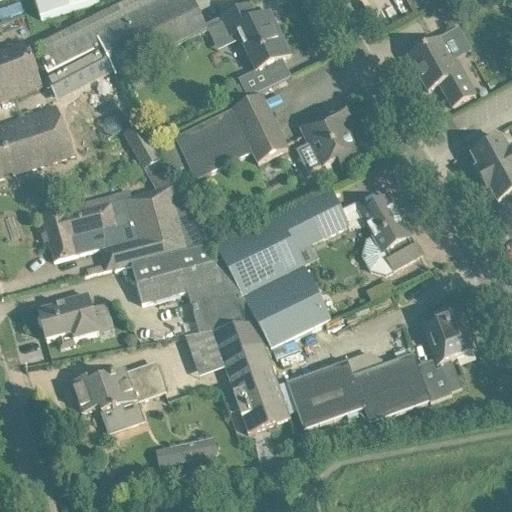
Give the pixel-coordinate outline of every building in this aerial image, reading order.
[(33,0),(41,22),(99,4),(97,0),(33,0)] [(208,33),(205,26),(191,0),(134,0),(34,49),(47,77),(101,51),(115,78),(208,33)] [(217,52),(240,41),(256,74),(290,58),(278,33),(274,35),(265,15),(257,19),(250,6),(220,20),(219,19),(205,26),(208,33),(217,52)] [(452,109),(475,97),(462,74),(457,76),(439,42),(408,59),(428,94),(439,87),(452,109)] [(0,56),(0,104),(42,89),(26,47),(0,56)] [(100,54),(46,83),(54,99),(66,93),(67,95),(110,72),(100,54)] [(274,123),(260,130),(249,107),(263,100),(262,98),(244,107),(178,139),(174,141),(172,138),(157,145),(178,185),(192,178),(195,184),(252,155),(257,166),(287,152),(274,123)] [(57,109),(0,129),(0,181),(3,180),(2,179),(13,176),(13,177),(75,157),(69,138),(57,109)] [(344,130),(352,126),(344,110),(301,131),(309,146),(296,153),(308,175),(322,168),(323,169),(338,161),(340,165),(358,157),(344,130)] [(136,244),(101,253),(106,274),(141,265),(160,259),(187,252),(209,245),(140,126),(122,136),(155,193),(124,201),(136,244)] [(511,160),(501,141),(471,157),(482,178),(478,180),(486,194),(490,192),(498,206),(511,198),(511,160)] [(226,270),(256,326),(271,353),(331,324),(296,255),(349,229),(332,193),(278,219),(216,251),(226,270)] [(100,251),(101,253),(136,244),(124,201),(112,205),(110,199),(42,217),(47,235),(41,237),(44,250),(50,248),(54,263),(100,251)] [(360,215),(374,239),(366,243),(362,259),(371,273),(386,278),(422,258),(416,247),(412,249),(408,241),(409,240),(386,200),(360,215)] [(188,296),(199,337),(256,326),(226,270),(218,272),(211,247),(131,269),(142,308),(188,296)] [(73,345),(92,339),(98,338),(98,336),(114,332),(107,306),(91,310),(88,298),(64,304),(65,306),(38,314),(46,344),(71,337),(73,345)] [(439,368),(475,354),(461,317),(446,323),(445,319),(441,318),(437,320),(435,323),(437,326),(425,331),(439,368)] [(173,343),(185,341),(199,379),(225,370),(236,403),(227,406),(231,415),(234,422),(242,420),(248,437),(290,422),(256,326),(199,337),(171,342),(171,344),(173,344),(173,343)] [(430,403),(430,402),(447,396),(447,397),(462,391),(457,378),(445,383),(441,372),(436,374),(432,364),(418,370),(413,357),(412,357),(413,358),(383,369),(382,365),(372,361),(371,356),(348,365),(347,364),(346,364),(346,365),(288,386),(287,385),(286,385),(304,432),(362,410),(367,425),(429,402),(429,403),(430,403)] [(100,410),(102,416),(106,427),(111,430),(137,420),(139,415),(136,406),(165,395),(155,367),(126,377),(125,373),(93,385),(91,380),(72,387),(83,416),(100,410)] [(218,458),(213,440),(190,446),(194,464),(218,458)] [(172,468),(194,464),(190,446),(168,450),(172,468)]
